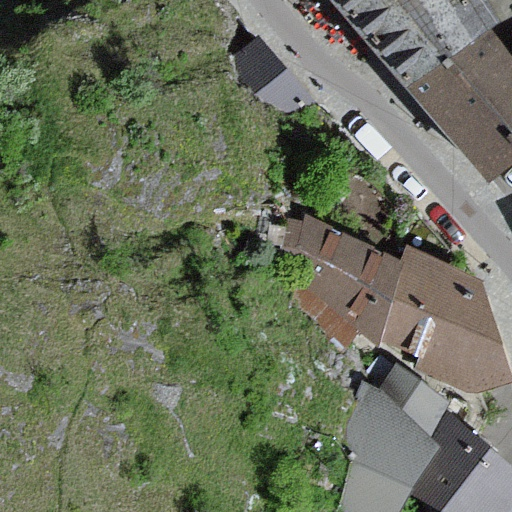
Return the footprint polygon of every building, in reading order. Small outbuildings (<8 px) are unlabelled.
[(337,0),(338,1),(411,83),(483,31),(495,23),(483,0),(337,0)] [(491,174),(511,157),(511,70),(483,31),(411,83),(491,174)] [(308,96),(259,39),(231,63),(279,120),(308,96)] [(349,346),(359,327),(382,342),(404,264),(304,216),(295,285),(349,346)] [(439,264),(409,247),(404,264),(382,342),(399,350),(449,378),(469,390),(511,377),(484,290),(439,264)] [(436,445),(427,438),(443,407),(447,400),(397,368),(380,392),(365,384),(348,443),(359,452),(342,508),(352,511),(394,511),(409,488),(436,445)] [(436,445),(409,488),(448,511),(447,511),(503,511),(511,503),(511,465),(473,432),(443,407),(427,438),(436,445)]
